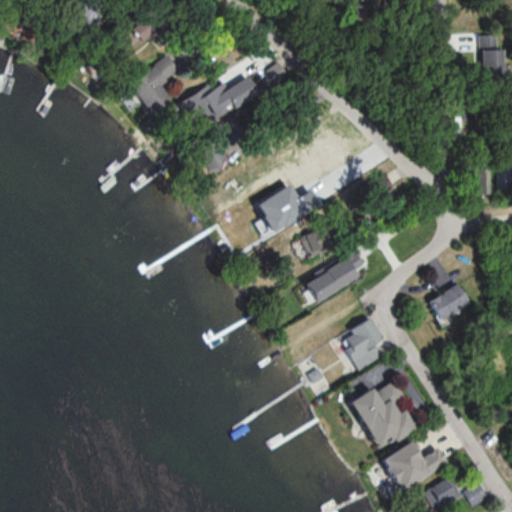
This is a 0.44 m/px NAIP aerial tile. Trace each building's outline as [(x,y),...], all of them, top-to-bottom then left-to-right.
[(256,92),(246,74),(212,91),(208,83),(199,87),(203,95),(196,98),(198,103),(191,107),(196,116),(207,111),(209,116),(256,92)] [(207,170),(226,160),(217,143),(198,154),(207,170)] [(485,192),(486,168),(470,168),(470,192),(485,192)] [(376,193),(389,187),(382,170),(369,176),(376,193)] [(251,202),(266,226),(272,222),(277,230),(316,205),(304,185),(292,193),(284,181),(251,202)] [(302,278),(313,299),(356,276),(351,266),(360,261),(354,251),(302,278)] [(448,320),(444,313),(465,302),(456,282),(426,298),(439,324),(448,320)] [(381,338),(368,316),(348,327),(351,333),(342,337),(347,346),(344,348),(356,369),(380,355),(374,343),(381,338)] [(374,448),(412,427),(398,403),(400,401),(388,381),(371,391),(368,386),(346,399),(374,448)] [(379,457),(397,489),(444,461),(435,445),(418,455),(409,439),(379,457)] [(427,487),(439,506),(460,493),(447,474),(427,487)] [(461,490),(470,504),(485,495),(476,481),(461,490)]
